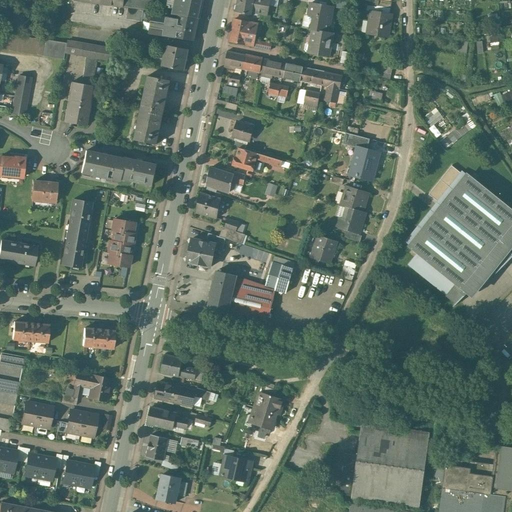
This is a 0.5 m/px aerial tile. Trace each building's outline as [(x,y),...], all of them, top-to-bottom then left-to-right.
[(123,0),(123,7),(128,8),(151,11),(152,0),(123,0)] [(174,0),(163,0),(159,0),(158,0),(157,6),(166,7),(166,10),(169,10),(169,8),(173,8),(174,0)] [(201,0),(174,0),(173,8),(172,14),(176,15),(197,18),(201,0)] [(255,0),(237,0),(235,11),(253,14),(254,8),(255,0)] [(72,39),(101,44),(106,5),(78,1),(72,39)] [(332,6),(310,3),(308,15),(312,15),(309,28),(312,29),(327,31),(332,6)] [(390,7),(371,4),(370,11),(389,14),(390,7)] [(254,8),(253,14),(267,17),(268,8),(261,7),(261,9),(254,8)] [(151,11),(128,8),(126,19),(142,22),(143,19),(147,19),(147,16),(151,17),(151,11)] [(389,14),(370,11),(366,33),(387,36),(391,14),(389,14)] [(487,15),(488,21),(498,19),(497,13),(487,15)] [(197,18),(176,15),(175,20),(161,18),(160,18),(158,33),(158,34),(184,38),(193,39),(197,18)] [(160,18),(153,17),(150,32),(158,33),(160,18)] [(257,24),(233,19),(229,41),(253,45),(257,24)] [(503,21),(504,28),(511,27),(511,20),(503,21)] [(287,25),(279,23),(277,35),(284,37),(287,25)] [(332,32),(327,31),(312,29),(308,53),(328,56),(332,32)] [(0,48),(41,55),(43,39),(0,32),(0,48)] [(64,53),(66,43),(43,39),(41,55),(62,59),(64,53)] [(188,49),(166,45),(162,66),(171,68),(171,70),(177,71),(177,69),(184,70),(188,49)] [(245,55),(227,51),(224,65),(227,66),(227,68),(234,70),(235,67),(242,69),(245,55)] [(245,55),(242,69),(261,73),(262,73),(265,58),(264,58),(262,69),(260,68),(262,58),(245,55)] [(81,83),(92,86),(98,59),(86,57),(81,83)] [(284,63),(265,58),(262,73),(261,73),(261,74),(262,76),(270,78),(272,77),(272,76),(281,77),(282,77),(284,63)] [(302,67),(284,63),(282,77),(299,81),(302,67)] [(392,67),(380,65),(378,77),(389,79),(392,67)] [(324,71),(307,68),(304,82),(321,85),(324,71)] [(342,75),(324,71),(321,85),(328,87),(327,90),(325,100),(331,101),(330,106),(335,107),(336,102),(339,89),(340,83),(343,84),(345,76),(342,75)] [(240,77),(229,75),(227,86),(238,88),(239,83),(240,77)] [(30,78),(18,76),(13,115),(24,117),(30,78)] [(170,81),(147,76),(145,85),(148,85),(147,92),(144,91),(142,100),(145,101),(143,108),(141,107),(140,108),(163,112),(170,81)] [(70,99),(90,102),(91,95),(91,96),(93,86),(92,86),(81,83),(71,82),(69,91),(72,91),(70,99)] [(280,84),(271,82),(268,94),(278,96),(278,95),(280,85),(280,84)] [(288,87),(280,85),(278,95),(286,97),(288,87)] [(320,93),(306,90),(303,103),(317,106),(320,93)] [(455,95),(449,90),(445,95),(452,100),(455,95)] [(370,99),(382,100),(383,92),(370,91),(370,99)] [(499,92),(493,95),(498,107),(504,104),(499,92)] [(511,96),(510,92),(502,96),(506,105),(511,102),(511,96)] [(488,94),(475,98),(478,105),(490,101),(488,94)] [(90,102),(70,99),(68,113),(65,113),(64,122),(86,126),(88,116),(87,116),(90,102)] [(237,105),(226,102),(225,108),(236,111),(237,105)] [(163,112),(140,108),(143,109),(142,115),(139,115),(137,124),(140,124),(138,131),(136,130),(134,139),(156,144),(163,112)] [(475,126),(470,118),(466,121),(471,128),(475,126)] [(253,126),(237,121),(232,136),(235,137),(247,140),(249,141),(253,126)] [(467,126),(459,133),(461,136),(469,128),(467,126)] [(459,133),(455,129),(440,142),(446,148),(461,136),(459,133)] [(346,145),(357,147),(366,149),(369,139),(349,133),(346,145)] [(247,140),(235,137),(234,140),(235,141),(234,146),(238,148),(245,149),(246,144),(247,140)] [(366,149),(357,147),(351,168),(357,170),(355,176),(371,180),(379,153),(366,149)] [(245,149),(238,148),(236,157),(235,156),(232,165),(252,171),(256,159),(257,153),(245,149)] [(122,159),(86,151),(81,172),(118,180),(118,177),(122,159)] [(282,161),(257,153),(256,159),(264,161),(280,166),(282,161)] [(14,158),(0,157),(0,174),(23,177),(25,158),(14,156),(14,158)] [(156,165),(122,158),(122,159),(118,177),(119,177),(119,176),(128,178),(127,179),(142,182),(143,181),(151,183),(151,184),(156,165)] [(261,173),(264,161),(256,159),(252,171),(261,173)] [(232,175),(210,168),(206,184),(229,194),(231,183),(233,175),(232,175)] [(234,171),(232,175),(233,175),(231,183),(243,185),(245,174),(234,171)] [(461,171),(405,241),(412,247),(411,247),(417,252),(408,263),(446,294),(446,296),(455,302),(451,306),(452,307),(467,292),(470,295),(491,269),(495,272),(511,255),(511,252),(507,248),(511,242),(511,209),(469,175),(468,176),(461,171)] [(343,179),(332,176),(331,181),(342,185),(343,179)] [(33,181),(32,198),(55,201),(57,183),(33,181)] [(269,182),(266,193),(275,195),(278,184),(269,182)] [(368,193),(346,186),(341,205),(343,205),(362,211),(368,193)] [(221,199),(199,192),(195,212),(216,218),(221,199)] [(70,226),(68,232),(85,235),(89,211),(88,211),(89,206),(90,206),(90,203),(73,199),(68,225),(70,226)] [(362,211),(343,205),(337,225),(358,232),(365,212),(362,211)] [(133,222),(113,219),(107,252),(109,252),(107,263),(127,267),(133,233),(131,233),(133,222)] [(227,219),(224,227),(235,231),(238,222),(227,219)] [(224,227),(222,227),(219,236),(241,243),(245,234),(235,231),(224,227)] [(361,235),(349,231),(347,238),(359,242),(361,235)] [(79,268),(85,235),(68,232),(67,238),(66,238),(62,264),(79,268)] [(208,233),(206,242),(215,244),(214,250),(222,252),(225,238),(208,233)] [(336,242),(317,236),(310,256),(329,263),(336,242)] [(206,242),(191,239),(186,262),(210,267),(214,250),(215,244),(206,242)] [(36,247),(1,241),(0,246),(0,257),(8,259),(7,261),(24,263),(23,262),(33,264),(36,247)] [(357,265),(346,261),(340,277),(351,281),(357,265)] [(272,262),(265,285),(275,289),(286,293),(293,268),(272,262)] [(227,313),(236,275),(216,271),(207,309),(227,313)] [(275,289),(265,285),(236,275),(227,313),(267,323),(275,289)] [(49,325),(13,321),(12,339),(47,343),(49,325)] [(114,331),(84,328),(82,346),(113,349),(114,331)] [(24,357),(1,352),(0,355),(0,364),(22,369),(24,357)] [(165,354),(161,372),(178,376),(179,375),(194,379),(196,370),(181,366),(182,358),(165,354)] [(93,376),(76,372),(74,385),(83,386),(81,394),(89,396),(93,376)] [(110,379),(93,375),(93,376),(89,396),(88,397),(105,400),(110,379)] [(210,380),(201,377),(198,386),(207,389),(210,380)] [(19,382),(0,378),(0,390),(16,394),(19,382)] [(176,385),(158,381),(155,398),(173,402),(173,401),(182,403),(182,404),(188,406),(188,405),(189,405),(192,405),(194,396),(195,393),(183,390),(184,389),(176,387),(176,385)] [(83,386),(74,385),(72,396),(72,397),(77,398),(80,398),(81,394),(83,386)] [(265,386),(263,393),(275,397),(277,390),(265,386)] [(197,387),(194,396),(208,401),(211,392),(197,387)] [(16,394),(0,390),(0,402),(14,405),(16,394)] [(260,392),(258,393),(254,406),(275,413),(279,414),(283,401),(275,399),(276,397),(275,397),(263,393),(262,393),(260,392)] [(72,396),(62,394),(61,402),(75,405),(77,398),(72,397),(72,396)] [(39,405),(25,402),(21,423),(35,425),(39,405)] [(52,407),(39,405),(35,425),(48,428),(52,407)] [(275,413),(254,406),(250,418),(257,420),(256,424),(258,425),(270,429),(270,428),(275,413)] [(176,413),(151,407),(149,414),(149,417),(147,424),(172,429),(172,430),(181,432),(182,428),(186,428),(188,419),(175,416),(176,413)] [(83,413),(70,410),(66,431),(79,434),(83,413)] [(97,415),(83,413),(79,434),(93,436),(97,415)] [(212,418),(197,414),(195,422),(209,426),(212,418)] [(11,420),(0,418),(0,429),(9,431),(11,420)] [(351,495),(351,498),(355,498),(419,507),(429,432),(361,422),(356,454),(344,452),(339,494),(351,495)] [(271,428),(270,428),(270,429),(258,425),(256,430),(269,434),(271,428)] [(168,438),(151,434),(149,442),(148,448),(146,456),(163,460),(163,459),(173,462),(172,464),(180,465),(183,452),(165,449),(168,438)] [(199,440),(182,436),(180,444),(197,448),(199,440)] [(227,447),(208,442),(207,448),(225,453),(227,447)] [(511,511),(511,447),(495,445),(492,470),(491,475),(489,493),(505,495),(503,511),(511,511)] [(29,449),(18,447),(17,451),(15,460),(27,462),(28,453),(29,449)] [(17,451),(3,449),(0,465),(0,470),(12,473),(15,460),(17,451)] [(42,456),(28,453),(27,462),(24,475),(38,478),(42,456)] [(62,455),(56,454),(55,459),(53,467),(59,468),(62,455)] [(238,458),(225,455),(220,475),(247,481),(249,471),(251,461),(238,458)] [(55,459),(42,456),(38,478),(51,480),(53,467),(55,459)] [(445,457),(444,464),(461,466),(462,460),(445,457)] [(469,460),(468,467),(470,467),(470,472),(491,475),(492,470),(488,469),(489,463),(469,460)] [(80,463),(67,461),(66,465),(63,482),(76,485),(80,463)] [(86,464),(80,463),(76,485),(89,488),(94,466),(86,464)] [(444,464),(442,487),(489,493),(491,475),(470,472),(470,467),(468,467),(461,466),(444,464)] [(180,478),(162,474),(157,498),(175,502),(180,478)] [(489,493),(442,487),(438,511),(503,511),(505,495),(489,493)] [(350,503),(349,503),(347,511),(414,511),(355,504),(355,498),(351,498),(350,503)] [(51,511),(0,502),(0,511),(51,511)]
